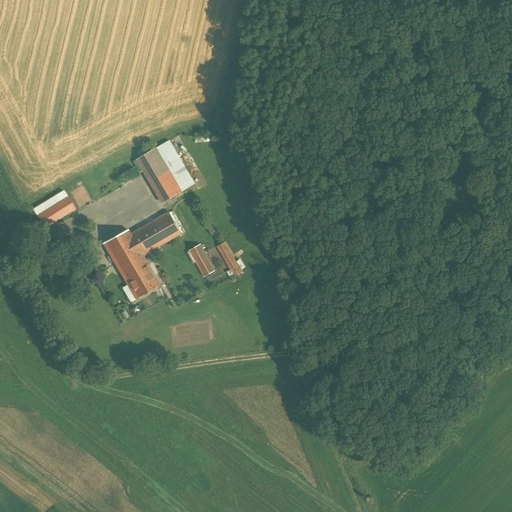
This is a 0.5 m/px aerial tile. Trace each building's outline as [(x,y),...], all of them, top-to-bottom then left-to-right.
[(188,188),(162,144),(138,159),(163,202),(188,188)] [(68,197),(37,216),(43,227),(74,208),(68,197)] [(128,230),(105,243),(123,273),(145,260),(143,256),(181,234),(168,212),(131,234),(128,230)] [(241,273),(224,242),(217,246),(235,276),(241,273)] [(214,271),(200,244),(189,250),(204,277),(214,271)] [(145,260),(123,273),(137,298),(160,285),(145,260)]
